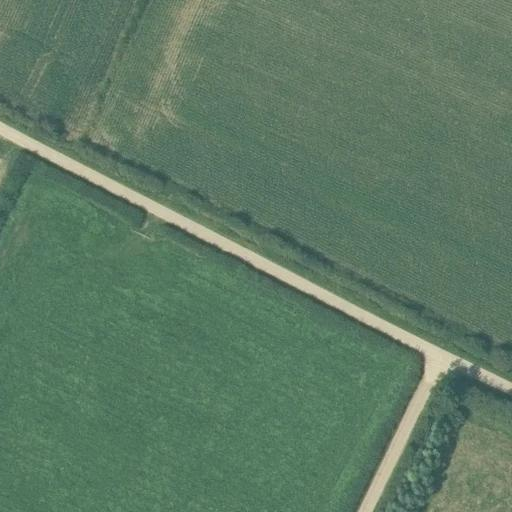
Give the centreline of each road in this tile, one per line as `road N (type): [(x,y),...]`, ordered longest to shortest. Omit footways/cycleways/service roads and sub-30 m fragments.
road 1 (unclassified): [(444,356),(0,132)]
road 2 (unclassified): [(444,356),(369,511)]
